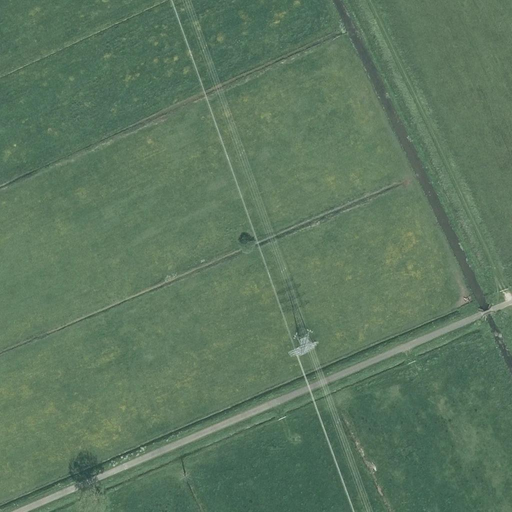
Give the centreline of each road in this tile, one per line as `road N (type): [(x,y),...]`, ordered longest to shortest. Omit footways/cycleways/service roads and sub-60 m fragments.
road 1 (unclassified): [(18,511),(481,314)]
road 2 (track): [(367,0),(511,300)]
